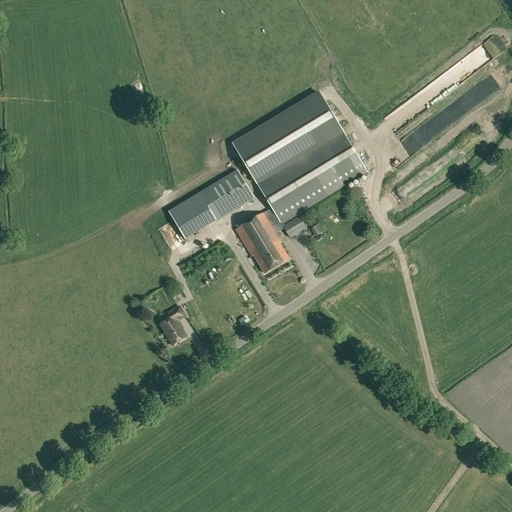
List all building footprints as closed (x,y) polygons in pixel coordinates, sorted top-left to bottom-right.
[(496,77),(429,121),(437,134),(504,89),(496,77)] [(283,226),(282,224),(367,172),(320,93),(234,145),(272,209),(264,214),(263,214),(236,230),(252,257),(254,256),(265,274),(289,259),(278,241),(280,240),(276,233),(284,228),(290,239),(307,228),(300,216),(283,226)] [(194,235),(255,199),(237,169),(177,206),(194,235)] [(316,235),(322,232),(318,226),(312,230),(316,235)] [(190,280),(236,251),(227,235),(180,265),(190,280)] [(198,238),(191,241),(194,250),(202,247),(198,238)] [(137,305),(142,314),(149,310),(144,301),(137,305)] [(160,325),(173,346),(187,337),(180,326),(181,325),(178,320),(185,316),(180,307),(168,314),(171,318),(160,325)]
